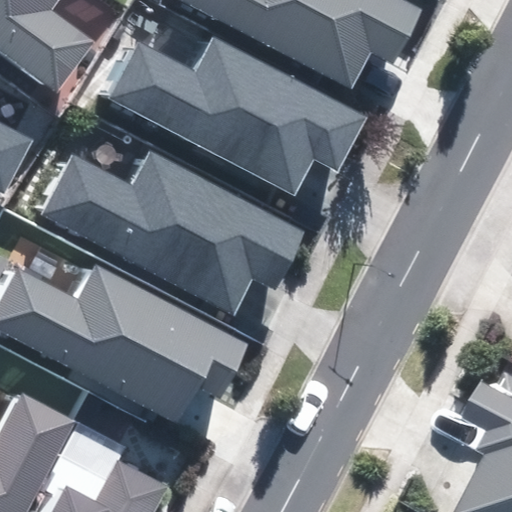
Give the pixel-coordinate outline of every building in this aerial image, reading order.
[(55,0),(0,0),(0,49),(57,91),(92,43),(48,10),(55,0)] [(187,0),(351,86),(370,51),(392,63),(420,10),(401,0),(187,0)] [(142,45),(114,97),(293,191),(311,156),(334,168),(362,115),(215,37),(195,73),(142,45)] [(0,192),(5,195),(33,143),(0,125),(0,192)] [(76,160),(49,212),(233,309),(252,274),(272,285),(301,232),(150,152),(130,189),(76,160)] [(21,274),(0,312),(0,329),(177,423),(196,388),(217,399),(245,346),(94,266),(74,302),(21,274)] [(511,511),(511,394),(483,380),(466,414),(490,427),(479,449),(486,452),(454,511),(511,511)] [(0,511),(25,511),(72,423),(24,397),(0,442),(0,511)] [(151,511),(164,488),(118,464),(97,503),(68,488),(55,511),(151,511)]
